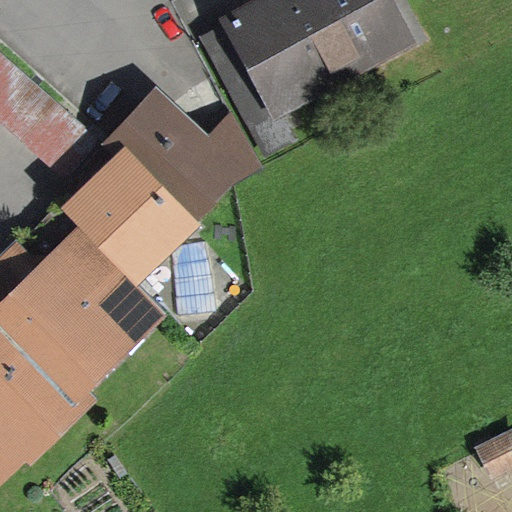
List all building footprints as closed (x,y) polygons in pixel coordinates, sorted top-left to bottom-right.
[(420,39),(399,0),(244,0),(218,15),(274,118),(420,39)] [(0,124),(64,180),(101,138),(0,50),(0,124)] [(260,165),(229,109),(206,133),(155,84),(105,136),(99,142),(111,153),(125,140),(196,215),(227,183),(260,165)] [(196,215),(125,140),(111,153),(60,205),(136,281),(201,219),(196,215)] [(136,281),(60,205),(22,244),(14,236),(0,250),(0,483),(1,485),(94,391),(90,387),(166,311),(136,281)] [(511,468),(511,425),(473,446),(490,479),(511,468)]
